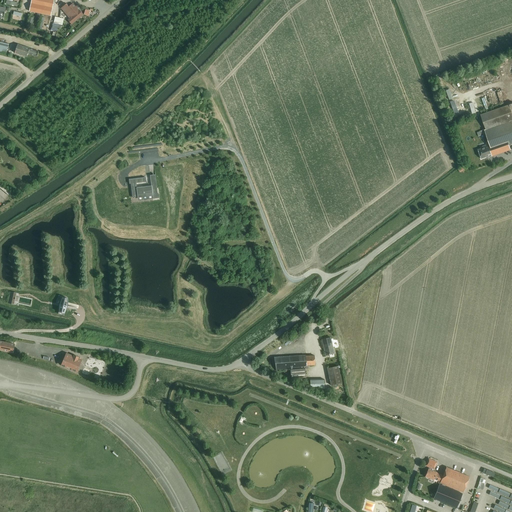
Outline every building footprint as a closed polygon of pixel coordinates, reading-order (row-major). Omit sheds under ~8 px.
[(48,9),(48,6),(33,2),(31,11),(51,15),(52,10),(48,9)] [(76,8),(72,3),(68,7),(66,4),(61,8),(69,18),(68,20),(72,24),(83,15),(76,7),(76,8)] [(55,17),(54,23),(58,24),(63,25),(64,19),(60,18),(55,17)] [(0,51),(6,53),(9,44),(0,42),(0,51)] [(37,57),(39,52),(18,44),(15,53),(27,57),(28,54),(37,57)] [(489,144),(484,146),(485,148),(478,150),(481,158),(510,148),(509,145),(511,143),(511,103),(480,115),(487,133),(486,133),(489,144)] [(131,184),(132,197),(152,195),(153,199),(159,198),(159,194),(158,194),(155,175),(150,175),(151,186),(137,188),(136,183),(146,182),(146,177),(129,179),(129,184),(131,184)] [(64,290),(62,299),(64,307),(70,307),(72,299),(70,291),(64,290)] [(325,355),(334,353),(330,338),(322,339),(325,355)] [(0,341),(0,349),(12,352),(14,344),(0,341)] [(77,371),(81,360),(66,354),(61,365),(77,371)] [(290,369),(305,368),(308,367),(308,365),(315,364),(314,355),(305,356),(305,355),(274,357),(275,370),(290,369)] [(93,371),(92,370),(95,359),(87,356),(83,369),(99,374),(100,371),(94,369),(93,371)] [(330,385),(342,383),(338,366),(327,368),(330,385)] [(291,378),(294,378),(295,383),(305,381),(304,377),(306,377),(305,368),(290,369),(291,378)] [(310,388),(324,388),(324,379),(310,379),(310,388)] [(222,451),(215,454),(219,463),(226,460),(222,451)] [(445,485),(462,492),(469,477),(446,467),(443,475),(436,473),(436,472),(433,471),(433,469),(434,469),(436,462),(428,458),(425,465),(429,467),(425,476),(433,480),(434,479),(440,482),(440,483),(433,498),(456,508),(462,494),(444,486),(445,485)] [(373,509),(375,501),(366,499),(364,506),(373,509)] [(507,507),(488,500),(487,503),(506,510),(507,507)]
